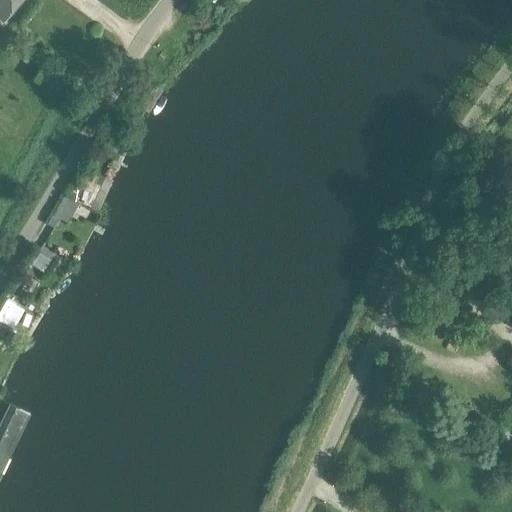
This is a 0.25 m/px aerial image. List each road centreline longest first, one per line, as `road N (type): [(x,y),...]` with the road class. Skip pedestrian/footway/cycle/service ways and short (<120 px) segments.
road 1 (unclassified): [(298,511),(380,334),(430,193),(511,61)]
road 2 (unclassified): [(0,283),(174,0)]
road 3 (track): [(511,337),(494,357),(467,367),(380,334)]
